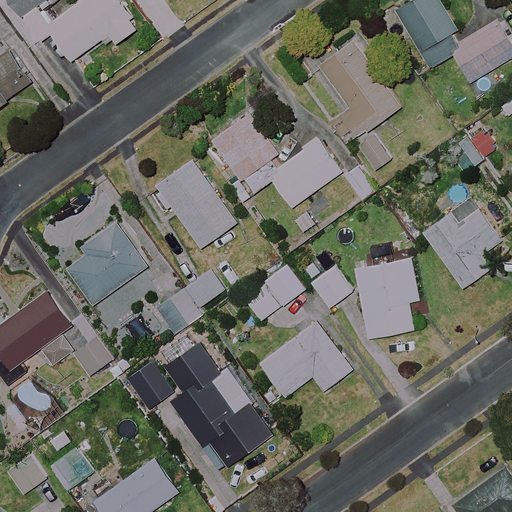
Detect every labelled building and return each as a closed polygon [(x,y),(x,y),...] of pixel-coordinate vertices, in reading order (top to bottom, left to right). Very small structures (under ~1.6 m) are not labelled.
[(43,7),(49,2),(47,0),(10,0),(25,19),(43,7)] [(43,7),(25,19),(41,42),(53,33),(73,61),(110,34),(117,44),(140,28),(120,0),(83,0),(53,21),(45,10),(43,7)] [(397,10),(432,68),(455,55),(463,50),(458,41),(453,34),(460,29),(442,0),(412,0),(397,9),(397,10)] [(511,36),(500,16),(458,41),(463,50),(455,55),(471,83),(511,59),(511,36)] [(355,141),(372,129),(403,105),(355,40),(321,65),(352,107),(331,122),(349,146),(355,141)] [(0,107),(33,84),(10,51),(0,58),(0,107)] [(511,114),(511,98),(501,106),(509,117),(511,114)] [(271,174),(279,168),(272,159),(282,152),(251,111),(212,140),(241,180),(244,177),(256,193),(274,179),(271,174)] [(372,129),(355,141),(376,170),(393,158),(372,129)] [(471,136),(451,151),(467,174),(487,159),(471,136)] [(271,174),(274,179),(294,207),(344,171),(320,138),(279,168),(271,174)] [(239,221),(195,159),(159,184),(203,247),(239,221)] [(379,188),(362,163),(346,174),(363,199),(379,188)] [(504,240),(481,207),(461,221),(453,210),(425,230),(464,287),(492,268),(483,254),(504,240)] [(149,266),(118,221),(83,246),(87,252),(67,266),(94,304),(149,266)] [(420,299),(412,256),(356,266),(369,337),(415,329),(410,301),(420,299)] [(186,286),(200,307),(238,281),(224,261),(186,286)] [(306,288),(288,263),(244,295),(262,320),(306,288)] [(353,291),(336,265),(313,281),(331,307),(353,291)] [(200,307),(186,286),(157,306),(176,333),(205,314),(200,307)] [(75,322),(49,288),(0,326),(0,345),(7,354),(0,359),(0,370),(10,384),(22,374),(16,367),(42,347),(55,364),(75,349),(62,332),(75,322)] [(354,369),(318,320),(261,362),(286,396),(315,375),(325,390),(354,369)] [(116,356),(99,334),(75,352),(98,381),(104,377),(98,370),(116,356)] [(222,373),(198,341),(167,363),(187,391),(174,400),(205,444),(211,439),(230,465),(272,434),(243,394),(228,405),(211,381),(222,373)] [(175,390),(152,359),(128,376),(152,407),(175,390)] [(94,470),(77,447),(54,464),(71,487),(94,470)] [(47,477),(28,450),(5,466),(24,493),(47,477)] [(152,511),(183,490),(156,454),(99,495),(93,486),(72,501),(80,511),(152,511)] [(511,511),(511,479),(503,467),(455,503),(461,511),(511,511)]
